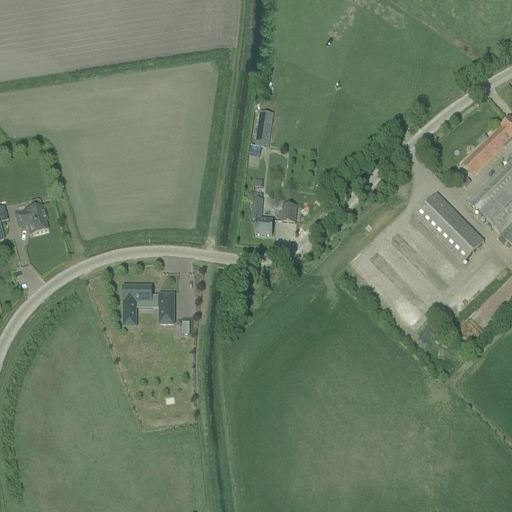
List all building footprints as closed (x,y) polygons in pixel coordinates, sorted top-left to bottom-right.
[(256,149),(268,150),(272,117),(260,116),(256,149)] [(461,167),(473,179),(502,151),(502,150),(511,140),(511,123),(509,120),(500,128),(501,129),(461,167)] [(511,161),(468,205),(511,248),(511,161)] [(457,171),(453,175),(462,183),(466,179),(457,171)] [(470,184),(466,180),(461,185),(465,189),(470,184)] [(414,217),(463,265),(484,244),(435,196),(414,217)] [(46,223),(42,208),(41,209),(39,202),(29,204),(31,211),(23,214),(15,217),(18,231),(27,228),(30,237),(33,236),(46,233),(44,223),(46,223)] [(256,222),(254,237),(271,238),(273,223),(260,222),(262,202),(253,202),(251,222),(256,222)] [(281,224),(294,225),(296,208),(282,207),(281,224)] [(123,289),(123,304),(123,329),(135,329),(135,311),(153,311),(159,311),(159,327),(173,327),(173,297),(159,297),(159,298),(151,298),(151,289),(123,289)]
